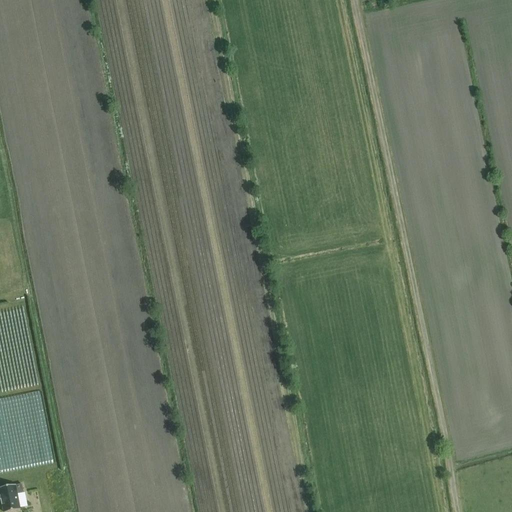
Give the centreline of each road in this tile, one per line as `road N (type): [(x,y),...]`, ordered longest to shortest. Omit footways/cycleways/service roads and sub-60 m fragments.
road 1 (track): [(354,0),(456,511)]
road 2 (track): [(210,0),(310,511)]
